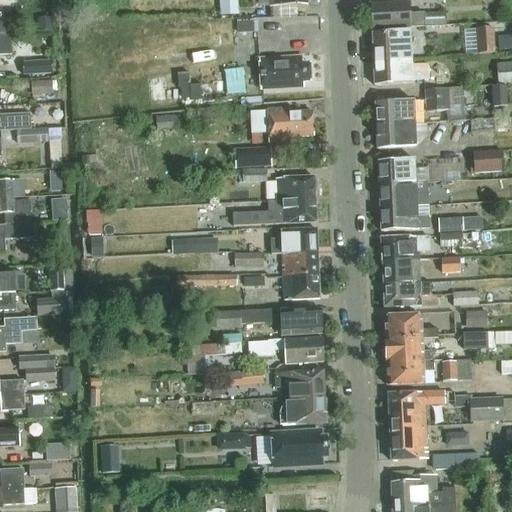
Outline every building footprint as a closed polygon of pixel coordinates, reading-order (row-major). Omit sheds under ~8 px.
[(307,0),(270,0),(271,9),(308,8),(307,0)] [(426,29),(425,27),(446,27),(445,14),(425,15),(425,14),(410,15),(409,1),(394,2),(394,5),(371,6),(373,32),(426,29)] [(50,19),(38,19),(38,32),(51,32),(50,19)] [(254,21),(237,22),(238,35),(255,35),(254,21)] [(8,23),(0,23),(0,36),(9,37),(8,23)] [(502,29),(494,30),(453,32),(454,44),(470,43),(471,56),(503,55),(502,29)] [(374,66),(412,63),(410,33),(372,35),(374,66)] [(303,58),(260,61),(262,91),(305,89),(304,84),(310,83),(309,65),(303,65),(303,58)] [(51,62),(23,64),(23,78),(52,76),(51,62)] [(413,85),(413,82),(429,81),(428,65),(412,66),(412,63),(374,66),(375,87),(413,85)] [(511,63),(496,65),(499,86),(511,85),(511,63)] [(229,89),(243,90),(244,70),(229,70),(229,89)] [(201,96),(200,84),(192,85),(191,72),(177,73),(181,98),(201,96)] [(55,79),(33,80),(34,103),(55,102),(55,79)] [(493,108),(508,107),(507,87),(491,88),(493,108)] [(456,90),(446,91),(424,93),(426,109),(457,106),(456,90)] [(411,130),(415,129),(414,103),(375,105),(376,131),(411,130)] [(262,134),(270,133),(270,144),(290,143),(290,139),(313,138),(312,114),(289,115),(289,111),(251,113),(252,146),(262,145),(262,134)] [(0,132),(32,131),(31,115),(0,116),(0,132)] [(179,129),(178,116),(157,119),(158,131),(179,129)] [(411,130),(376,131),(378,152),(409,150),(409,149),(416,148),(415,129),(411,130)] [(43,131),(18,132),(16,132),(17,146),(44,144),(43,131)] [(272,167),(271,148),(235,150),(236,169),(272,167)] [(503,152),(474,154),(475,174),(503,173),(503,152)] [(416,187),(427,186),(426,169),(415,170),(415,162),(378,163),(379,189),(416,187)] [(244,184),(268,183),(267,170),(243,171),(244,184)] [(277,181),(278,203),(316,201),(315,180),(277,181)] [(0,198),(15,198),(14,182),(0,182),(0,198)] [(416,187),(379,189),(380,211),(428,209),(427,186),(416,187)] [(0,215),(5,216),(5,226),(32,225),(31,202),(15,203),(15,198),(0,198),(0,215)] [(70,199),(53,199),(54,220),(71,219),(70,199)] [(269,222),(279,222),(279,226),(317,224),(316,201),(278,203),(268,204),(269,222)] [(428,209),(380,211),(381,234),(418,232),(418,231),(429,231),(428,209)] [(101,212),(86,213),(87,237),(102,237),(101,212)] [(482,219),(463,220),(464,233),(483,232),(482,219)] [(464,233),(463,220),(438,221),(439,235),(464,233)] [(0,255),(6,255),(5,242),(36,240),(36,225),(32,225),(5,226),(5,227),(0,227),(0,255)] [(272,257),(282,257),(318,255),(317,232),(285,233),(285,232),(281,232),(282,238),(271,239),(272,257)] [(463,249),(463,234),(440,236),(441,250),(463,249)] [(382,265),(419,263),(419,253),(430,253),(429,239),(412,240),(412,239),(381,240),(382,265)] [(103,240),(92,240),(93,260),(104,259),(103,240)] [(188,242),(189,256),(218,255),(217,241),(188,242)] [(283,280),(319,278),(318,255),(282,257),(283,269),(284,269),(284,272),(283,272),(283,280)] [(264,256),(234,256),(235,270),(264,269),(264,256)] [(461,274),(460,259),(441,260),(442,276),(461,274)] [(383,289),(420,287),(419,263),(382,265),(383,289)] [(50,270),(51,292),(71,291),(70,269),(50,270)] [(0,295),(16,295),(15,284),(15,272),(0,273),(0,295)] [(177,278),(177,288),(237,288),(236,277),(177,278)] [(320,300),(319,278),(283,280),(284,302),(288,302),(288,301),(320,300)] [(244,280),(245,289),(265,288),(265,279),(244,280)] [(421,307),(421,298),(432,297),(431,286),(420,287),(383,289),(384,310),(415,309),(415,308),(421,307)] [(479,307),(478,294),(453,295),(453,309),(479,307)] [(16,295),(0,295),(0,313),(17,312),(16,295)] [(38,319),(61,317),(69,317),(68,299),(37,301),(38,319)] [(242,326),(260,325),(282,324),(282,338),(322,336),(321,312),(298,313),(298,311),(210,315),(211,332),(242,330),(242,326)] [(466,314),(467,329),(488,328),(487,313),(466,314)] [(5,329),(0,329),(0,354),(7,354),(7,347),(17,346),(17,340),(22,340),(22,334),(38,333),(37,319),(4,321),(5,329)] [(386,321),(387,342),(422,340),(437,339),(437,332),(422,333),(421,319),(386,321)] [(494,334),(464,335),(464,352),(495,351),(494,334)] [(241,335),(223,336),(223,345),(242,343),(241,335)] [(285,357),(285,367),(324,364),(322,340),(248,345),(249,359),(285,357)] [(388,367),(432,364),(432,354),(423,354),(422,340),(387,342),(388,367)] [(223,345),(194,346),(186,347),(186,358),(243,354),(242,343),(223,345)] [(55,356),(19,357),(20,370),(26,370),(52,369),(55,369),(55,356)] [(210,375),(209,358),(182,360),(183,377),(210,375)] [(442,365),(443,384),(458,383),(458,382),(475,381),(474,363),(442,365)] [(511,363),(501,363),(502,376),(511,376),(511,363)] [(433,372),(432,364),(388,367),(388,387),(424,386),(424,372),(433,372)] [(52,383),(52,369),(26,370),(27,384),(52,383)] [(264,386),(264,385),(263,373),(225,376),(226,389),(264,386)] [(286,404),(325,402),(323,373),(275,376),(276,390),(285,390),(286,404)] [(0,398),(23,397),(22,383),(0,383),(0,398)] [(102,407),(101,391),(93,391),(94,408),(102,407)] [(390,430),(426,429),(425,407),(445,406),(444,394),(422,395),(416,396),(416,395),(388,396),(390,430)] [(23,397),(0,398),(0,413),(24,412),(23,397)] [(456,403),(470,409),(471,425),(502,423),(502,424),(511,424),(511,401),(503,402),(503,400),(470,401),(470,397),(455,398),(456,403)] [(325,402),(286,404),(286,414),(282,415),(282,427),(326,425),(325,402)] [(53,408),(28,409),(29,422),(54,420),(53,408)] [(428,460),(426,429),(390,430),(391,463),(419,462),(419,461),(428,460)] [(19,430),(0,431),(0,448),(20,447),(19,430)] [(321,433),(272,436),(274,469),(322,466),(322,459),(328,459),(326,440),(321,440),(321,433)] [(217,437),(217,454),(246,453),(246,437),(217,437)] [(70,445),(46,447),(47,463),(71,462),(70,445)] [(119,448),(101,449),(102,475),(120,474),(119,448)] [(479,455),(454,456),(455,469),(457,468),(480,467),(479,455)] [(52,465),(29,466),(30,479),(53,478),(52,465)] [(0,492),(24,491),(23,470),(1,471),(2,478),(0,478),(0,492)] [(392,511),(455,508),(454,490),(443,491),(443,495),(437,495),(437,477),(412,479),(413,484),(391,485),(392,511)] [(77,511),(76,489),(55,491),(56,511),(77,511)] [(3,507),(25,507),(34,506),(33,491),(24,491),(0,492),(0,507),(3,507)] [(276,511),(276,497),(266,497),(266,511),(276,511)]
